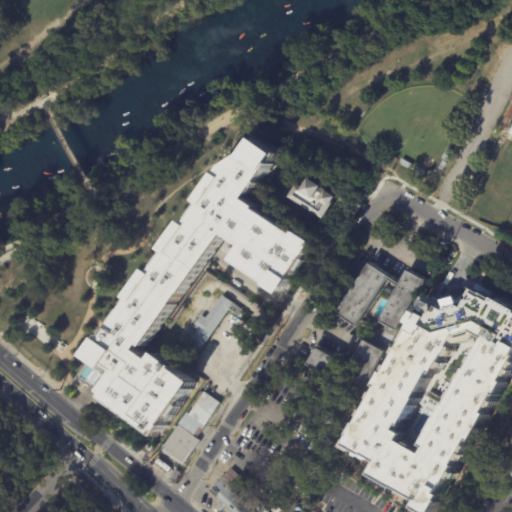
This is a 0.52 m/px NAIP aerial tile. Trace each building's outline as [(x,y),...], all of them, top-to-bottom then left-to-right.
[(511,122),(508,129),(501,125),(511,105),(511,122)] [(259,137),(247,154),(242,149),(230,166),(224,174),(221,171),(201,199),(205,202),(191,221),(186,217),(164,248),(169,251),(156,269),(152,266),(131,296),(135,299),(109,334),(107,332),(103,337),(73,378),(158,439),(168,425),(166,423),(170,419),(171,420),(185,401),(183,399),(186,396),(187,396),(198,381),(159,353),(154,359),(141,350),(145,344),(148,347),(229,233),(246,246),(237,259),(285,294),(321,242),(304,230),(301,234),(249,197),(281,153),(259,137)] [(449,150),(452,151),(447,161),(442,159),(447,149),(449,150)] [(415,167),(413,172),(399,164),(402,159),(416,167),(415,167)] [(310,187),(303,183),(294,198),(331,220),(344,198),(332,191),(328,189),(330,186),(315,178),(310,187)] [(372,264),(339,313),(359,327),(392,277),(372,264)] [(408,269),(427,280),(398,331),(378,320),(408,269)] [(380,463),(350,446),(433,298),(451,308),(467,304),(471,309),(481,291),(511,307),(511,374),(435,511),(425,511),(419,508),(424,501),(374,474),(380,463)] [(188,366),(177,358),(198,330),(199,332),(201,329),(195,325),(201,315),(206,319),(223,295),(244,311),(240,317),(229,309),(188,366)] [(76,355),(71,351),(89,324),(95,328),(76,355)] [(365,341),(385,352),(362,395),(307,365),(317,347),(345,362),(339,373),(349,378),(353,369),(350,367),(365,341)] [(206,428),(197,440),(200,442),(182,466),(162,451),(188,416),(189,417),(206,394),(222,407),(206,428)] [(209,492),(231,470),(246,485),(238,493),(240,495),(246,489),(268,511),(275,503),(282,511),(281,511),(230,511),(225,507),(220,511),(219,511),(215,508),(220,503),(209,492)]
